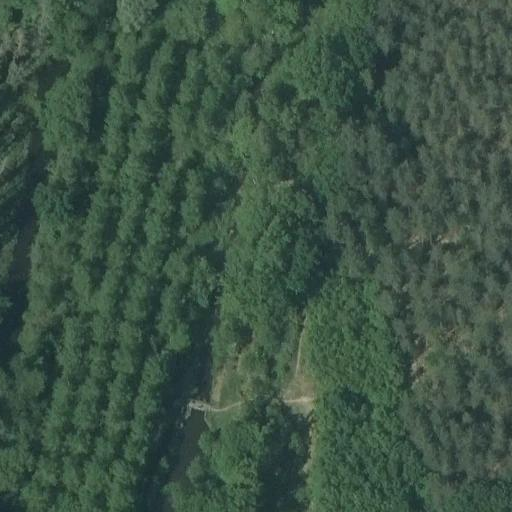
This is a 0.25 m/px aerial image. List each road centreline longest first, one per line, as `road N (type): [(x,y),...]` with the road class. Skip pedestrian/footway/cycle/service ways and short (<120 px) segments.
road 1 (track): [(290,390),(359,90),(363,29),(356,0)]
road 2 (track): [(290,390),(511,454)]
